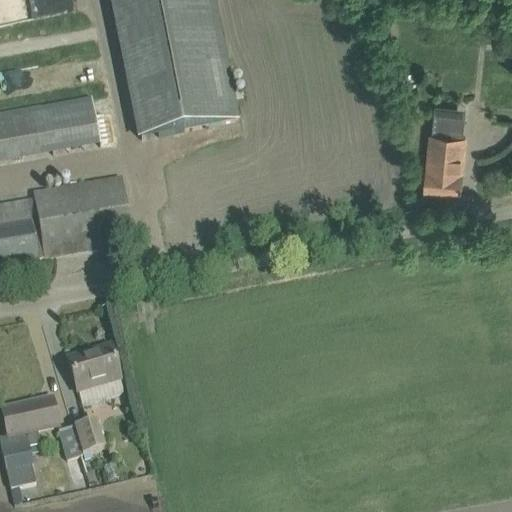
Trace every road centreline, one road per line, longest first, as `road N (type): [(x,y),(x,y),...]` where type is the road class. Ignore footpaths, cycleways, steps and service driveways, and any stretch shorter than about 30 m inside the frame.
road 1 (unclassified): [(0,309),(511,212)]
road 2 (unknown): [(0,181),(103,162),(115,169),(147,281)]
